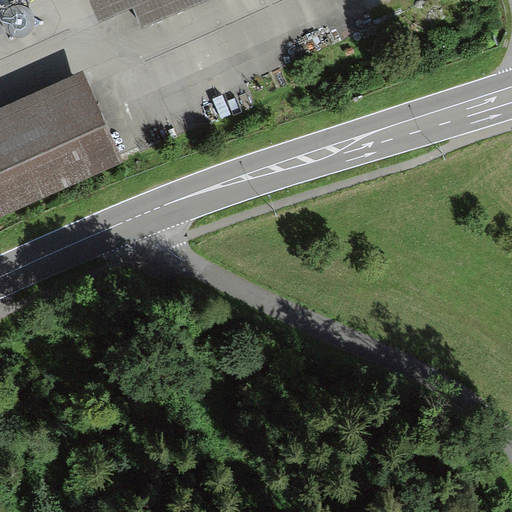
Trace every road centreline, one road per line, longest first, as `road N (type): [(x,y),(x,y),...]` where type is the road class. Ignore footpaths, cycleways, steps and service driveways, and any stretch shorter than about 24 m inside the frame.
road 1 (residential): [(511,444),(469,397),(187,265),(155,246),(137,215)]
road 2 (primary): [(137,215),(511,93)]
road 3 (primary): [(0,277),(137,215)]
